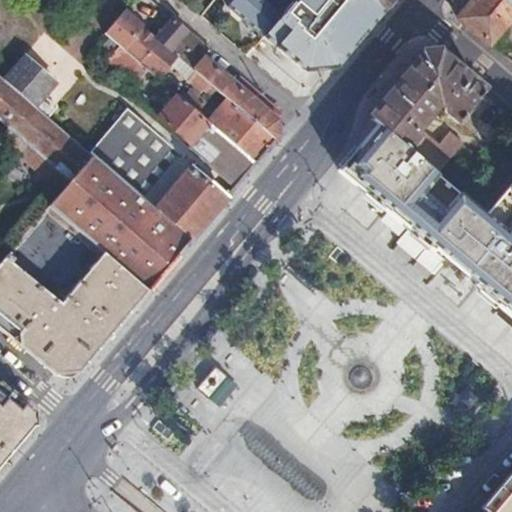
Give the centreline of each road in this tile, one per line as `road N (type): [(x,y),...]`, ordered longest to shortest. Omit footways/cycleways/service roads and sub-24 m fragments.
road 1 (primary): [(389,43),(109,384),(99,414)]
road 2 (primary): [(99,414),(130,403),(289,201)]
road 3 (residential): [(289,201),(511,384)]
road 4 (primary): [(289,201),(389,43)]
road 5 (residential): [(511,95),(416,16)]
